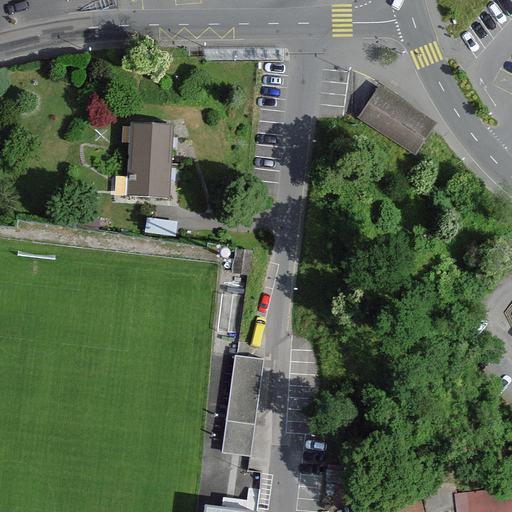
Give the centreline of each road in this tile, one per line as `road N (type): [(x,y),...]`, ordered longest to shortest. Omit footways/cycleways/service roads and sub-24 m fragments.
road 1 (residential): [(283,511),(282,363),(306,23)]
road 2 (residential): [(0,47),(91,27),(306,23)]
road 3 (residential): [(409,15),(449,106),(511,174)]
